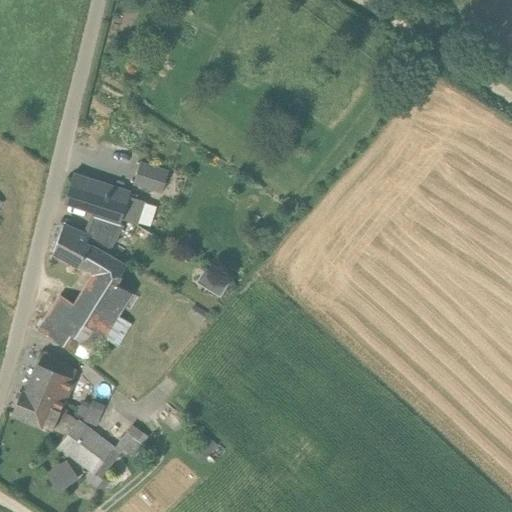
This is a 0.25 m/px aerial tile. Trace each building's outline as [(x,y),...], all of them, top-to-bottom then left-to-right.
[(140,163),(133,184),(162,193),(169,172),(140,163)] [(130,193),(73,174),(64,203),(121,221),(121,220),(137,225),(144,202),(129,197),(130,193)] [(53,252),(79,266),(90,247),(94,249),(105,255),(122,226),(92,216),(85,235),(63,226),(53,252)] [(88,362),(103,338),(118,347),(131,324),(117,315),(131,293),(117,284),(127,267),(105,255),(94,249),(90,247),(79,266),(95,275),(75,305),(62,299),(55,310),(67,317),(61,327),(46,316),(39,329),(73,352),(88,362)] [(229,283),(205,268),(196,283),(220,298),(229,283)] [(193,307),(187,316),(201,325),(207,315),(193,307)] [(12,413),(31,421),(62,435),(67,436),(58,447),(89,470),(83,479),(96,489),(103,480),(101,479),(123,450),(133,457),(148,437),(132,425),(118,445),(117,445),(115,447),(79,420),(78,421),(60,412),(74,380),(73,379),(77,371),(43,351),(26,392),(22,390),(12,413)] [(99,423),(107,402),(89,396),(82,418),(99,423)] [(216,447),(204,436),(189,453),(201,464),(216,447)] [(58,492),(78,479),(66,462),(46,475),(58,492)]
